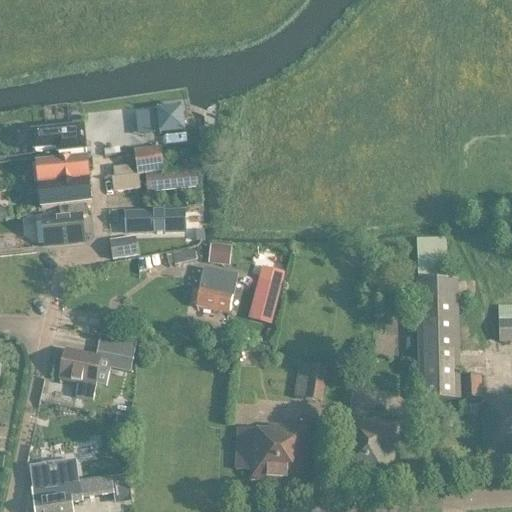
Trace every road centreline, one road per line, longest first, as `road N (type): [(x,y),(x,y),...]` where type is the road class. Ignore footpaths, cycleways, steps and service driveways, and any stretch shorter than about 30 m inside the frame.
road 1 (unclassified): [(15,511),(44,333)]
road 2 (unclassified): [(44,333),(63,262),(89,256),(96,220)]
